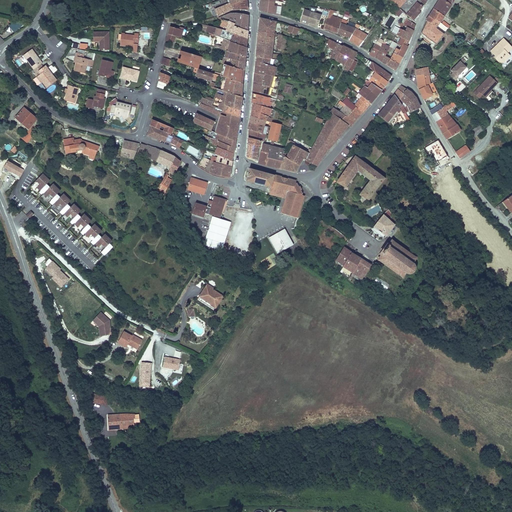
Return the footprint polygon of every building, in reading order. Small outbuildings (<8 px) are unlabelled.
[(438,0),(433,9),(444,17),(453,0),(438,0)] [(276,6),(272,5),(259,1),(258,11),(275,14),(276,6)] [(420,10),(419,10),(422,7),(416,2),(405,14),(414,21),(416,18),(415,17),(418,14),(417,13),(420,10)] [(234,13),(248,14),(247,3),(232,8),(234,13)] [(402,12),(398,8),(396,6),(391,12),(398,17),(402,12)] [(227,16),(234,13),(232,8),(232,7),(229,8),(225,9),(227,16)] [(214,21),(227,16),(225,9),(212,15),(214,21)] [(315,24),(319,15),(303,9),(299,21),(307,24),(308,21),(315,24)] [(441,21),(444,17),(433,9),(427,16),(432,19),(440,23),(441,21)] [(342,21),(331,17),(332,14),(328,13),(323,28),(338,33),(342,21)] [(228,27),(247,34),(248,19),(237,17),(230,17),(218,21),(217,23),(228,27)] [(272,33),(275,22),(259,17),(257,32),(272,33)] [(406,44),(411,33),(414,23),(404,17),(397,24),(401,26),(402,24),(406,26),(404,30),(400,28),(396,27),(394,26),(390,33),(394,34),(399,36),(397,40),(400,41),(406,44)] [(17,19),(8,27),(15,33),(23,25),(17,19)] [(444,34),(436,28),(440,23),(432,19),(428,24),(425,21),(419,34),(425,38),(431,42),(435,45),(444,34)] [(357,25),(355,28),(346,25),(347,22),(342,20),(342,21),(338,33),(350,37),(356,28),(357,29),(359,26),(357,25)] [(290,33),(295,35),(297,29),(288,26),(287,32),(290,33)] [(174,37),(179,38),(182,31),(170,27),(167,35),(174,37)] [(245,43),(226,36),(202,27),(200,33),(199,32),(198,33),(224,43),(244,50),(245,51),(245,43)] [(226,36),(245,43),(247,34),(228,27),(226,36)] [(348,40),(359,47),(367,36),(357,29),(356,28),(350,37),(348,40)] [(109,50),(109,32),(93,32),(93,41),(100,42),(100,50),(109,50)] [(255,57),(269,59),(271,35),(272,33),(257,32),(255,57)] [(135,39),(138,39),(139,34),(135,33),(134,36),(125,35),(125,34),(121,33),(120,44),(127,45),(127,44),(129,44),(129,45),(133,45),(133,51),(137,51),(138,45),(134,44),(135,39)] [(395,44),(397,40),(399,36),(394,34),(390,41),(394,43),(395,44)] [(165,41),(172,43),(174,37),(167,35),(165,41)] [(281,49),(283,50),(285,37),(279,35),(277,35),(277,37),(275,48),(281,49)] [(393,46),(394,43),(390,41),(384,37),(382,40),(393,46)] [(506,53),(511,48),(502,39),(490,50),(494,55),(493,57),(500,64),(509,56),(506,53)] [(344,65),(350,49),(329,40),(327,43),(329,44),(328,47),(334,50),(330,58),(344,65)] [(398,51),(403,54),(407,45),(406,44),(400,41),(397,45),(400,47),(398,51)] [(241,59),(244,50),(224,43),(220,54),(225,55),(241,59)] [(369,53),(374,56),(380,48),(379,47),(380,46),(376,43),(369,53)] [(374,56),(378,59),(386,46),(383,44),(381,48),(380,48),(374,56)] [(378,59),(382,61),(391,49),(386,46),(378,59)] [(395,69),(398,63),(391,59),(395,53),(392,51),(393,49),(396,51),(397,50),(394,48),(392,47),(391,49),(382,61),(395,69)] [(34,70),(42,63),(32,49),(23,56),(34,70)] [(91,69),(93,61),(82,58),(84,51),(77,49),(75,57),(77,57),(75,62),(73,71),(84,74),(86,65),(86,66),(86,67),(89,67),(89,68),(91,69)] [(347,72),(348,73),(353,60),(357,52),(350,49),(344,65),(346,67),(343,72),(345,73),(343,75),(345,76),(347,72)] [(480,57),(485,53),(482,49),(477,53),(480,57)] [(391,59),(398,63),(403,54),(398,51),(397,50),(396,51),(395,53),(391,59)] [(194,72),(197,73),(200,62),(179,55),(178,58),(180,59),(179,63),(177,62),(176,66),(194,72)] [(244,60),(241,59),(225,55),(225,60),(224,62),(226,62),(244,67),(244,60)] [(268,62),(271,63),(272,59),(269,59),(255,57),(254,62),(267,66),(268,62)] [(18,66),(24,62),(22,58),(15,61),(18,66)] [(161,64),(169,66),(171,60),(163,58),(161,64)] [(456,78),(465,68),(462,65),(465,62),(462,59),(450,71),(452,73),(456,78)] [(109,78),(110,71),(112,62),(102,60),(98,76),(109,78)] [(348,73),(351,75),(357,62),(353,60),(348,73)] [(387,84),(391,78),(368,61),(364,67),(374,74),(387,84)] [(243,73),(244,67),(226,62),(225,66),(229,67),(229,69),(243,73)] [(263,75),(272,77),(275,68),(267,66),(254,62),(253,74),(263,76),(263,75)] [(46,88),(56,81),(46,66),(38,71),(41,74),(39,75),(43,81),(42,82),(46,88)] [(130,80),(136,82),(139,71),(123,67),(120,77),(127,79),(128,78),(130,80)] [(428,76),(428,73),(431,71),(427,67),(414,70),(415,76),(422,75),(423,77),(428,76)] [(223,81),(242,87),(243,73),(229,69),(226,69),(225,72),(224,76),(222,81),(223,81)] [(213,80),(213,78),(206,76),(197,73),(194,72),(193,75),(196,77),(195,80),(211,85),(213,80)] [(158,80),(166,84),(169,76),(160,73),(158,80)] [(252,84),(261,86),(263,76),(253,74),(252,84)] [(383,89),(387,84),(374,74),(367,85),(364,83),(363,86),(368,88),(371,84),(375,87),(376,85),(379,87),(383,89)] [(269,87),(271,83),(272,77),(263,75),(263,76),(261,86),(268,87),(269,87)] [(427,84),(430,83),(429,80),(431,79),(430,77),(428,77),(428,76),(423,77),(422,75),(415,76),(417,89),(427,84)] [(241,100),(242,87),(223,81),(223,83),(222,85),(226,86),(223,95),(241,100)] [(490,94),(491,95),(498,88),(490,81),(477,95),(484,101),(490,94)] [(251,91),(259,93),(261,86),(252,84),(251,91)] [(289,94),(292,86),(285,84),(283,92),(289,94)] [(375,97),(375,98),(383,89),(379,87),(376,85),(375,87),(371,84),(368,88),(363,86),(361,89),(363,89),(368,91),(375,97)] [(422,98),(431,95),(428,87),(427,84),(417,89),(422,98)] [(64,100),(75,103),(79,88),(69,85),(64,100)] [(259,93),(266,95),(268,87),(261,86),(259,93)] [(402,93),(406,97),(410,92),(406,88),(402,93)] [(104,98),(106,91),(98,89),(96,96),(94,96),(94,99),(87,98),(86,106),(92,108),(93,107),(103,109),(106,99),(104,98)] [(368,104),(375,97),(368,91),(363,89),(360,93),(358,96),(362,98),(368,104)] [(408,99),(406,97),(402,93),(397,90),(394,94),(400,103),(398,105),(401,109),(399,111),(402,115),(408,112),(405,105),(406,105),(405,102),(408,99)] [(239,114),(241,100),(223,95),(216,93),(213,92),(211,91),(210,94),(217,96),(214,105),(211,103),(210,105),(211,106),(210,110),(214,111),(221,113),(225,114),(226,110),(239,114)] [(410,101),(415,98),(410,92),(406,97),(408,99),(410,101)] [(273,104),(268,103),(269,98),(251,94),(250,103),(251,103),(270,110),(271,110),(273,104)] [(398,105),(400,103),(394,94),(390,100),(394,108),(396,106),(399,110),(399,111),(401,109),(398,105)] [(484,101),(486,103),(492,96),(491,95),(490,94),(484,101)] [(354,107),(361,114),(369,105),(368,104),(362,98),(354,107)] [(414,119),(422,115),(415,98),(410,101),(408,99),(405,102),(406,105),(405,105),(408,112),(411,111),(414,119)] [(361,114),(354,107),(345,99),(342,103),(345,106),(344,106),(358,117),(361,114)] [(211,106),(210,105),(206,103),(199,100),(196,106),(200,107),(209,111),(210,110),(211,106)] [(397,113),(394,108),(390,100),(387,103),(393,108),(393,110),(397,113)] [(130,106),(131,105),(117,102),(116,105),(112,104),(110,112),(113,112),(115,116),(119,117),(120,116),(123,119),(128,116),(128,113),(130,106)] [(260,113),(269,116),(270,110),(251,103),(249,110),(260,113)] [(388,124),(397,113),(393,110),(393,108),(387,103),(377,115),(388,124)] [(435,123),(448,115),(447,113),(453,109),(450,104),(442,109),(431,115),(435,123)] [(429,111),(431,115),(442,109),(440,105),(429,111)] [(349,128),(358,117),(344,106),(343,108),(339,112),(332,108),(330,111),(329,110),(328,111),(331,114),(346,126),(349,128)] [(29,128),(38,118),(25,107),(16,117),(29,128)] [(225,117),(221,115),(214,113),(209,111),(200,107),(198,111),(219,120),(216,132),(235,139),(238,125),(225,121),(225,117)] [(489,113),(497,120),(502,115),(493,108),(489,113)] [(238,119),(239,114),(226,110),(225,114),(221,113),(221,115),(225,117),(226,115),(238,119)] [(264,122),(266,117),(259,115),(260,113),(249,110),(248,116),(264,122)] [(335,141),(346,126),(331,114),(326,120),(313,146),(323,153),(335,141)] [(238,125),(238,119),(226,115),(225,117),(225,121),(238,125)] [(447,140),(461,132),(457,125),(457,126),(448,115),(435,123),(447,140)] [(264,125),(264,122),(248,116),(247,122),(263,127),(268,129),(269,126),(266,125),(264,125)] [(191,125),(210,134),(213,125),(195,117),(191,125)] [(172,128),(151,119),(149,125),(157,129),(159,125),(163,127),(162,131),(169,134),(172,128)] [(267,133),(263,131),(263,127),(247,122),(246,129),(247,130),(263,134),(266,135),(267,133)] [(267,140),(275,142),(280,125),(272,123),(267,140)] [(38,129),(34,125),(23,138),(27,142),(38,129)] [(157,129),(149,125),(146,135),(154,138),(171,145),(173,146),(177,138),(169,134),(162,131),(157,129)] [(474,137),(482,131),(479,126),(470,132),(474,137)] [(260,141),(261,141),(263,134),(247,130),(246,138),(260,141)] [(234,144),(235,139),(216,132),(215,137),(234,144)] [(233,151),(234,144),(215,137),(209,135),(208,137),(211,138),(210,142),(214,143),(233,151)] [(79,140),(73,141),(73,139),(63,140),(66,153),(75,151),(75,150),(78,150),(80,151),(82,151),(82,153),(90,156),(94,157),(96,151),(97,152),(99,147),(79,141),(79,140)] [(139,149),(142,145),(137,143),(122,140),(119,152),(129,154),(128,158),(134,160),(137,153),(139,149)] [(232,157),(233,151),(214,143),(213,146),(212,149),(232,157)] [(245,157),(256,160),(259,146),(246,144),(245,157)] [(260,151),(267,153),(269,146),(262,144),(260,151)] [(143,157),(155,161),(160,150),(154,148),(153,149),(150,148),(142,145),(139,149),(144,151),(142,155),(143,156),(143,157)] [(301,158),(305,159),(308,153),(293,145),(288,153),(285,157),(298,165),(301,158)] [(469,152),(465,145),(455,152),(459,159),(469,152)] [(281,162),(279,161),(283,151),(284,150),(269,146),(267,153),(264,165),(278,168),(279,168),(281,162)] [(311,164),(314,166),(323,153),(313,146),(305,161),(308,163),(311,164)] [(231,165),(232,157),(212,149),(208,148),(206,152),(199,148),(198,151),(205,154),(211,157),(216,159),(231,165)] [(170,166),(174,157),(173,155),(168,154),(160,150),(155,161),(170,166)] [(257,163),(264,165),(267,153),(260,151),(257,163)] [(298,165),(285,157),(288,153),(283,151),(279,161),(281,162),(279,168),(295,171),(298,165)] [(202,161),(208,163),(211,157),(205,154),(202,161)] [(370,195),(383,178),(354,155),(337,182),(344,186),(356,169),(369,179),(359,193),(365,197),(367,198),(368,197),(370,195)] [(169,169),(175,172),(179,161),(178,160),(174,157),(170,166),(169,169)] [(230,170),(231,165),(216,159),(213,165),(230,170)] [(22,167),(8,160),(5,166),(18,174),(17,175),(20,177),(24,170),(21,168),(22,167)] [(228,181),(230,170),(213,165),(212,168),(201,163),(197,170),(209,175),(228,181)] [(246,181),(271,188),(274,176),(249,169),(248,175),(246,181)] [(38,193),(50,181),(42,174),(31,186),(38,193)] [(160,196),(162,198),(171,180),(167,178),(168,176),(166,174),(153,192),(160,196)] [(295,185),(296,182),(274,176),(271,188),(286,192),(292,194),(295,185)] [(186,189),(202,195),(206,183),(193,179),(190,178),(186,189)] [(48,203),(60,191),(53,184),(41,196),(48,203)] [(302,196),(299,195),(300,192),(299,191),(298,187),(297,186),(295,185),(292,194),(286,192),(283,200),(284,200),(280,214),(295,219),(302,196)] [(38,193),(31,186),(29,187),(36,194),(38,193)] [(271,188),(269,195),(282,198),(282,199),(283,200),(286,192),(271,188)] [(59,213),(70,201),(63,194),(52,206),(59,213)] [(48,203),(41,196),(40,197),(47,204),(48,203)] [(213,196),(209,208),(207,214),(207,215),(211,216),(219,219),(225,200),(213,196)] [(511,213),(511,212),(511,197),(511,196),(502,202),(511,213)] [(360,216),(369,201),(366,199),(367,198),(365,197),(363,200),(362,202),(355,213),(360,216)] [(349,209),(355,213),(362,202),(357,199),(349,209)] [(204,213),(207,214),(209,208),(205,206),(194,203),(191,214),(202,218),(204,213)] [(69,223),(81,211),(73,204),(62,216),(69,223)] [(59,213),(52,206),(50,207),(57,214),(59,213)] [(386,237),(395,226),(389,221),(393,216),(388,209),(377,222),(373,227),(386,237)] [(80,233),(91,221),(84,214),(72,226),(80,233)] [(69,223),(62,216),(60,217),(68,224),(69,223)] [(202,245),(221,251),(230,222),(219,219),(211,216),(202,245)] [(373,227),(377,222),(372,218),(368,223),(373,227)] [(90,243),(101,231),(94,224),(83,236),(90,243)] [(80,233),(72,226),(71,227),(78,234),(80,233)] [(276,254),(292,245),(284,230),(268,238),(276,254)] [(100,253),(112,241),(105,234),(93,246),(100,253)] [(90,243),(83,236),(81,237),(88,244),(90,243)] [(413,263),(416,258),(391,240),(388,245),(385,243),(383,245),(384,246),(383,248),(384,248),(382,251),(381,251),(378,254),(380,256),(377,260),(401,278),(402,278),(405,273),(408,274),(411,274),(413,273),(414,271),(415,268),(414,265),(413,263)] [(100,253),(93,246),(91,247),(99,254),(100,253)] [(336,261),(342,265),(350,252),(342,247),(334,260),(336,261)] [(341,266),(351,272),(360,258),(350,252),(342,265),(341,266)] [(357,275),(362,278),(371,265),(360,258),(351,272),(348,276),(351,278),(354,274),(355,274),(357,275)] [(70,282),(61,273),(62,272),(51,261),(46,266),(49,269),(47,271),(55,279),(57,281),(55,283),(62,289),(70,282)] [(376,276),(374,281),(387,288),(390,284),(376,276)] [(208,307),(213,311),(222,296),(212,290),(206,286),(198,298),(209,305),(208,307)] [(189,319),(196,317),(194,308),(187,309),(189,319)] [(111,334),(109,321),(101,313),(95,319),(100,324),(99,326),(100,335),(111,334)] [(130,346),(137,349),(142,340),(132,335),(132,336),(123,332),(117,343),(126,347),(128,343),(131,344),(130,346)] [(177,370),(179,360),(164,357),(162,367),(177,370)] [(149,387),(151,363),(141,362),(139,386),(149,387)] [(90,403),(106,405),(108,396),(92,393),(90,403)] [(135,414),(134,414),(126,413),(107,415),(107,431),(127,430),(127,426),(133,426),(133,423),(139,423),(139,414),(135,414)]
